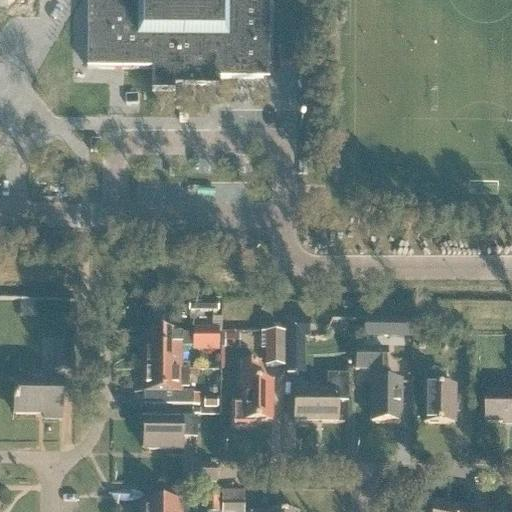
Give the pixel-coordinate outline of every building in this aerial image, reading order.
[(87,0),(87,71),(139,71),(149,71),(151,71),(151,93),(174,93),(174,88),(196,88),(210,88),(210,81),(218,81),(262,81),(262,72),(268,72),(268,0),(87,0)] [(189,304),(189,314),(218,314),(218,304),(189,304)] [(284,339),(284,375),(301,376),(301,339),(304,339),(309,339),(309,323),(285,323),(285,336),(284,339)] [(393,340),(393,323),(364,323),(364,339),(393,340)] [(193,334),(193,352),(218,352),(218,335),(193,334)] [(266,352),(266,368),(284,368),(284,336),(268,336),(268,352),(266,352)] [(143,337),(143,349),(143,372),(178,372),(178,371),(178,350),(192,350),(192,337),(143,337)] [(239,338),(224,338),(223,351),(239,351),(239,338)] [(72,376),(73,344),(51,344),(50,376),(72,376)] [(399,426),(400,385),(385,385),(385,373),(386,353),(355,353),(355,373),(371,373),(371,426),(399,426)] [(241,386),(241,405),(231,405),(231,428),(256,430),(256,425),(271,425),(272,386),(259,386),(259,366),(241,366),(240,386),(241,386)] [(143,372),(143,395),(143,408),(192,408),(192,398),(192,395),(178,395),(178,391),(188,391),(188,371),(178,371),(178,372),(143,372)] [(454,426),(454,390),(438,390),(439,376),(425,376),(425,390),(424,390),(424,426),(454,426)] [(347,405),(347,378),(326,378),(326,395),(294,394),(294,425),(337,425),(337,405),(347,405)] [(60,421),(60,383),(14,382),(14,417),(43,417),(43,421),(60,421)] [(511,396),(487,397),(487,425),(511,425),(511,427),(511,426),(511,396)] [(203,401),(203,410),(217,410),(217,401),(203,401)] [(196,441),(196,421),(180,421),(180,423),(143,422),(143,452),(181,452),(181,441),(196,441)] [(190,487),(216,487),(216,469),(190,469),(190,487)] [(217,511),(217,492),(206,492),(205,511),(217,511)] [(243,511),(243,493),(221,493),(221,511),(243,511)]
